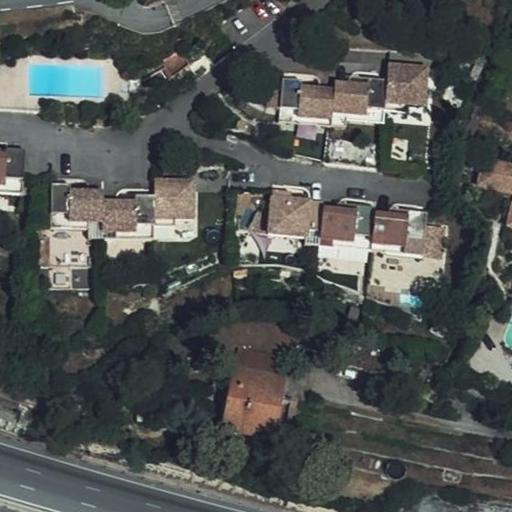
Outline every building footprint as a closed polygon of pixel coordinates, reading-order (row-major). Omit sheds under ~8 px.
[(185,51),(166,62),(177,79),(195,66),(185,51)] [(432,110),(435,72),(435,70),(397,67),(395,85),(393,106),(415,109),(432,110)] [(303,114),(304,119),(338,123),(338,116),(341,92),(307,89),(307,83),(287,82),(285,111),(303,114)] [(392,114),(393,106),(395,85),(376,82),(375,90),(342,87),(341,92),(338,116),(353,117),(373,119),(373,112),(392,114)] [(0,111),(46,115),(47,102),(29,99),(29,87),(0,84),(0,111)] [(414,116),(415,109),(393,106),(392,114),(414,116)] [(284,125),(338,131),(338,123),(304,119),(303,114),(285,111),(284,125)] [(373,112),(373,119),(353,117),(353,125),(390,128),(392,114),(373,112)] [(352,131),(353,125),(353,117),(338,116),(338,123),(338,131),(352,131)] [(337,142),(334,169),(388,174),(388,147),(337,142)] [(0,186),(9,187),(9,180),(26,181),(29,152),(11,151),(10,156),(0,155),(0,186)] [(511,162),(492,158),(485,185),(506,189),(511,190),(511,162)] [(160,168),(160,183),(198,184),(198,171),(160,168)] [(0,186),(0,193),(25,195),(26,181),(9,180),(9,187),(0,186)] [(159,220),(180,220),(197,221),(198,184),(160,183),(159,199),(159,220)] [(93,226),(107,226),(107,205),(107,195),(75,194),(74,186),(55,185),(56,231),(92,232),(93,226)] [(314,236),(327,237),(330,212),(330,206),(298,202),(298,196),(279,194),(275,238),(313,242),(314,236)] [(140,236),(140,228),(158,229),(159,220),(159,199),(140,198),(140,206),(107,205),(107,226),(107,236),(122,236),(140,236)] [(361,241),(379,242),(382,218),(382,213),(363,210),(362,217),(330,212),(327,237),(326,243),(340,245),(361,246),(361,241)] [(413,253),(414,245),(430,247),(433,218),(415,216),(414,221),(382,218),(379,242),(378,248),(413,253)] [(179,229),(180,220),(159,220),(158,229),(179,229)] [(158,243),(158,229),(140,228),(140,236),(122,236),(122,243),(158,243)] [(379,242),(361,241),(361,246),(340,245),(339,252),(378,256),(378,248),(379,242)] [(414,245),(413,253),(378,248),(378,256),(429,262),(430,247),(414,245)] [(222,427),(248,432),(245,444),(269,448),(282,385),(232,377),(222,427)] [(245,444),(248,432),(222,427),(219,439),(245,444)]
